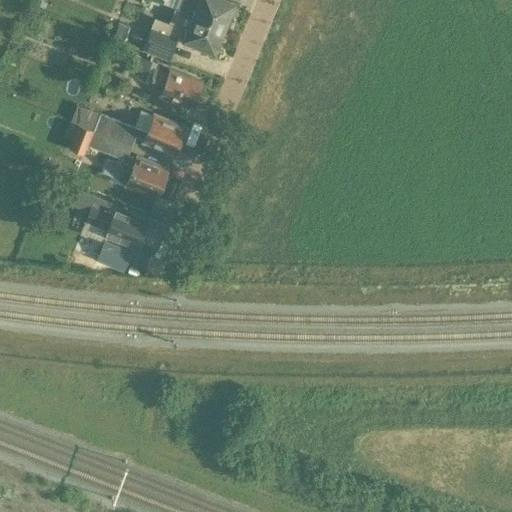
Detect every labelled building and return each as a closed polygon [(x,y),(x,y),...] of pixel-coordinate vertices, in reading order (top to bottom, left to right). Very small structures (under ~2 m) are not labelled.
[(180,10),(222,26),(231,2),(225,0),(175,0),(173,6),(181,9),(180,10)] [(222,26),(180,10),(172,31),(151,23),(141,48),(168,59),(176,37),(197,45),(198,43),(212,49),(222,26)] [(123,40),(129,25),(117,20),(111,36),(123,40)] [(143,80),(151,60),(135,53),(126,73),(143,80)] [(169,69),(168,71),(154,66),(146,84),(160,90),(158,95),(190,107),(200,81),(169,69)] [(173,151),(177,140),(179,141),(185,127),(152,115),(146,131),(89,108),(83,124),(78,122),(77,124),(131,145),(135,134),(144,138),(143,140),(173,151)] [(164,167),(136,156),(135,157),(127,154),(131,145),(77,124),(68,146),(83,152),(87,143),(124,158),(116,178),(126,182),(125,183),(154,195),(153,196),(155,197),(157,192),(159,193),(163,181),(161,180),(167,167),(165,166),(164,167)] [(113,207),(112,211),(90,202),(83,219),(105,228),(103,233),(135,247),(145,220),(113,207)] [(102,243),(95,260),(122,271),(129,254),(102,243)]
